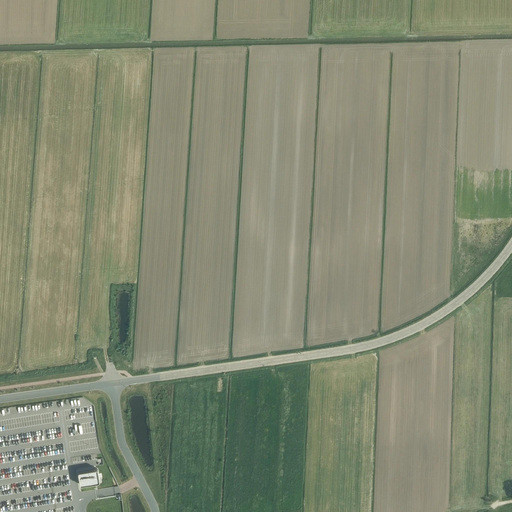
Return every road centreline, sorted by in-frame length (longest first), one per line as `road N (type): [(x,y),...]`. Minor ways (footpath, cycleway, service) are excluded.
road 1 (unclassified): [(112,383),(388,339),(456,303),(511,245)]
road 2 (unclassified): [(112,383),(122,444),(155,511)]
